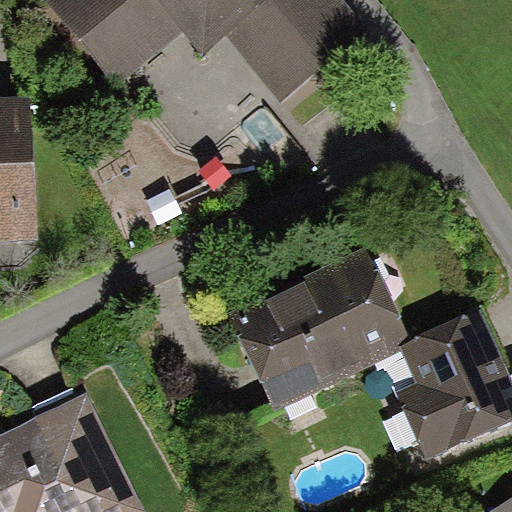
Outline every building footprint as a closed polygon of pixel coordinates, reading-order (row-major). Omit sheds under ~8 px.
[(54,0),(48,5),(118,90),(181,39),(199,61),(224,40),(282,110),(369,38),(337,0),(54,0)] [(0,250),(35,249),(29,109),(0,110),(0,250)] [(400,355),(415,348),(371,259),(291,298),(235,326),(279,415),(400,355)] [(427,469),(511,429),(511,379),(484,318),(415,348),(400,355),(417,393),(396,402),(427,469)] [(1,441),(0,441),(0,511),(141,511),(82,399),(1,441)]
